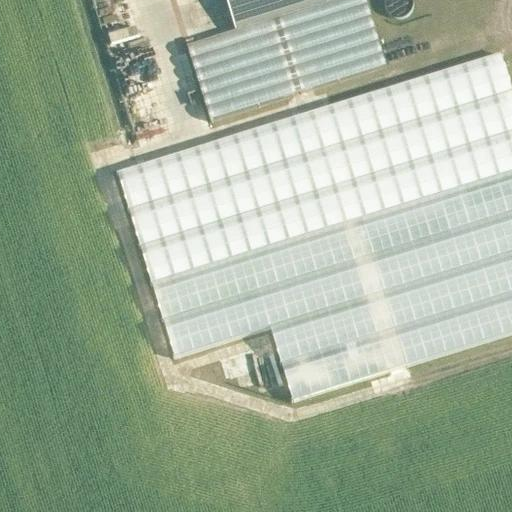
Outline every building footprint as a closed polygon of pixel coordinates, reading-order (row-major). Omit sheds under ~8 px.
[(226,0),(237,33),(187,48),(218,147),(394,92),(365,0),(226,0)] [(212,24),(213,21),(212,18),(211,16),(210,13),(208,11),(206,9),(203,8),(200,7),(197,7),(194,8),(191,9),(189,11),(187,13),(186,16),(185,18),(184,21),(185,24),(186,27),(187,30),(189,32),(191,34),(194,35),(197,35),(200,35),(203,35),(206,34),(208,32),(210,30),(211,27),(212,24)] [(511,91),(509,80),(224,154),(230,177),(511,104),(511,91)] [(511,107),(232,183),(239,206),(511,132),(511,107)] [(511,146),(244,216),(257,268),(511,201),(511,146)] [(511,215),(262,279),(268,303),(511,241),(511,215)] [(277,333),(511,269),(511,242),(271,309),(277,333)] [(511,283),(282,340),(295,392),(511,338),(511,283)]
